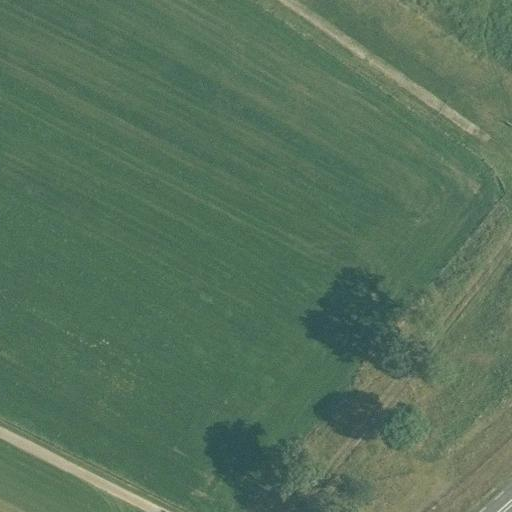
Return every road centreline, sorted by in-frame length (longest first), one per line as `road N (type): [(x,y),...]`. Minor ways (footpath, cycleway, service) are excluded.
road 1 (track): [(297,511),(511,239)]
road 2 (track): [(511,159),(278,0)]
road 3 (unclassified): [(162,511),(0,431)]
